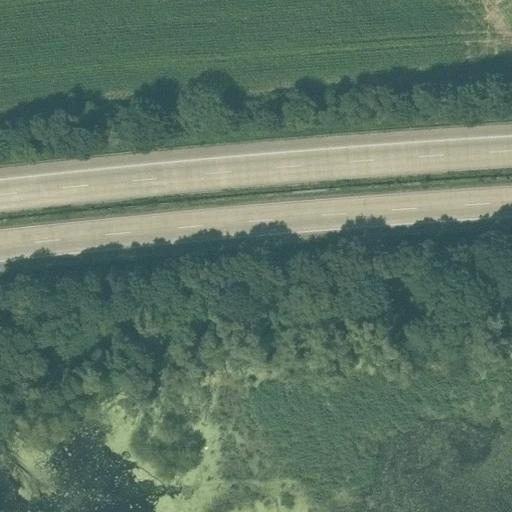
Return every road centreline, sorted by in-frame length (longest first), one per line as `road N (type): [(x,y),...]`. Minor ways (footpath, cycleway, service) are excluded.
road 1 (motorway): [(511,152),(0,196)]
road 2 (motorway): [(0,247),(511,203)]
